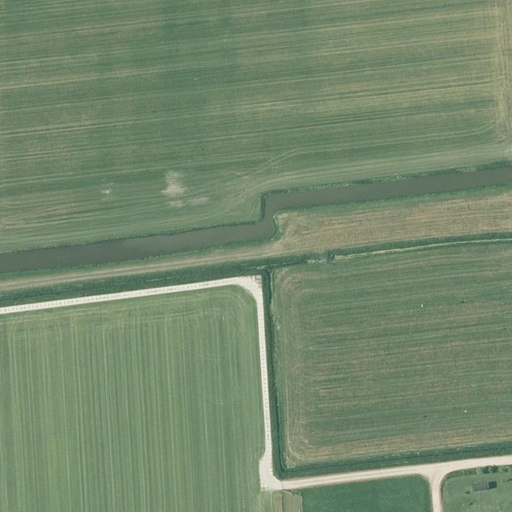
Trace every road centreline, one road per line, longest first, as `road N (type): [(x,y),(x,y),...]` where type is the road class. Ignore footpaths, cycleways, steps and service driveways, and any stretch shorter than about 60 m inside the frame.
road 1 (track): [(0,313),(254,286),(270,485),(511,461)]
road 2 (track): [(0,288),(511,230)]
